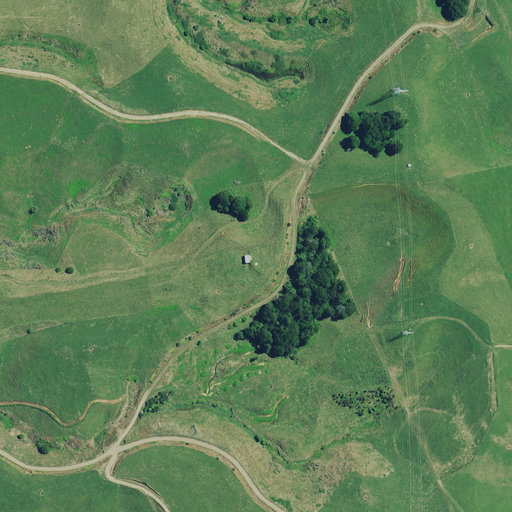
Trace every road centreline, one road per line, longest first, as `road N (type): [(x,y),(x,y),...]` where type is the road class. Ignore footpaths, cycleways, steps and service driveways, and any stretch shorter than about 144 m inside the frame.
road 1 (track): [(471,0),(460,21),(409,31),(356,85),(294,195),(291,258),(277,292),(181,349),(142,399),(107,473),(148,492),(167,511)]
road 2 (track): [(309,166),(237,120),(127,116),(59,79),(0,69)]
road 3 (track): [(280,511),(225,455),(187,440),(147,440),(66,468),(26,466),(0,452)]
